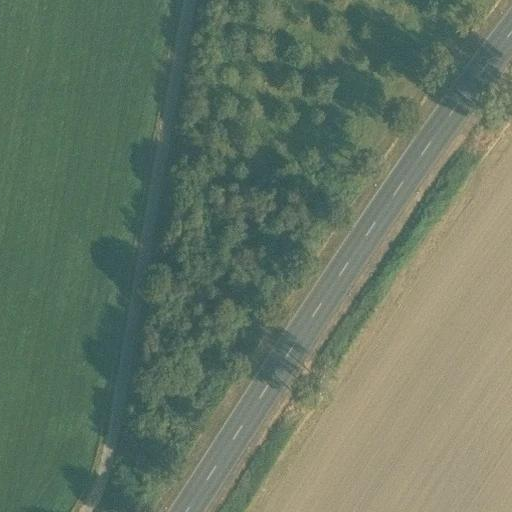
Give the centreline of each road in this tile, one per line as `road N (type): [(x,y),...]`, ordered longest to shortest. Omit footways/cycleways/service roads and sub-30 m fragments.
road 1 (primary): [(511,34),(441,125),(186,511)]
road 2 (track): [(86,511),(100,490),(188,0)]
